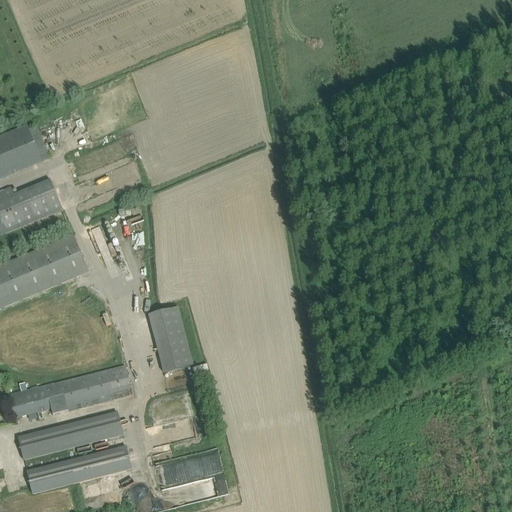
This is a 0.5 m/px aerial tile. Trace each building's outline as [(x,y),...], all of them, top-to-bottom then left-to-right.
[(37,126),(29,130),(27,126),(0,137),(0,180),(42,163),(51,159),(37,126)] [(12,189),(0,193),(0,236),(62,211),(50,182),(15,196),(12,189)] [(101,225),(93,228),(110,279),(118,276),(101,225)] [(74,236),(0,266),(0,309),(89,273),(74,236)] [(161,374),(193,366),(179,307),(147,315),(161,374)] [(208,364),(193,368),(195,373),(209,369),(208,364)] [(125,367),(8,397),(14,419),(66,406),(67,413),(133,396),(125,367)] [(117,414),(28,436),(19,439),(24,461),(123,436),(117,414)] [(126,448),(27,473),(33,495),(131,470),(126,448)] [(159,488),(193,481),(198,502),(228,495),(218,448),(210,450),(211,455),(198,457),(197,455),(153,465),(159,488)]
